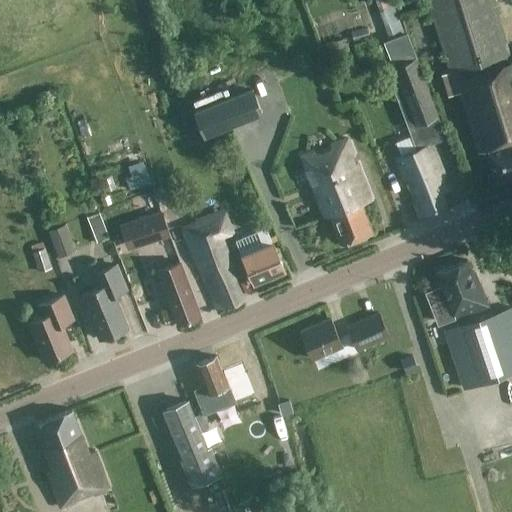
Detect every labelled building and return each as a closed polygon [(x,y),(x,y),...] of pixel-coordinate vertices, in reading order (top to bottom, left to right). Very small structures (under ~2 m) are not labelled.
[(457,70),(460,80),(457,81),(489,185),(511,176),(511,64),(511,62),(508,63),(506,55),(509,54),(492,0),(426,0),(449,73),(457,70)] [(436,116),(415,59),(416,58),(406,32),(383,41),(393,67),(414,124),(436,116)] [(202,38),(194,45),(225,79),(233,71),(202,38)] [(194,112),(204,137),(261,114),(252,89),(194,112)] [(312,152),(301,156),(325,218),(330,215),(341,243),(371,232),(361,204),(371,200),(347,138),(333,144),(332,151),(317,157),(312,152)] [(418,217),(445,205),(440,193),(449,190),(431,144),(414,150),(409,138),(395,143),(400,156),(396,157),(415,202),(413,203),(418,217)] [(122,189),(145,181),(139,166),(117,174),(122,189)] [(91,211),(79,217),(89,241),(101,235),(91,211)] [(242,299),(233,278),(217,235),(231,229),(223,211),(180,226),(186,241),(208,288),(217,309),(242,299)] [(146,217),(119,225),(126,246),(168,232),(160,212),(146,217)] [(75,251),(65,224),(48,230),(57,257),(75,251)] [(241,255),(253,284),(284,271),(272,242),(265,227),(235,240),(241,255)] [(45,249),(33,253),(39,273),(52,268),(45,249)] [(429,290),(425,291),(439,325),(441,324),(485,307),(479,294),(466,260),(436,272),(441,285),(429,290)] [(199,316),(179,261),(157,269),(178,324),(199,316)] [(115,265),(102,270),(90,274),(96,288),(81,295),(99,339),(127,327),(113,294),(126,289),(115,265)] [(43,316),(29,322),(45,361),(71,350),(60,324),(72,319),(62,295),(38,305),(43,316)] [(511,309),(511,307),(444,329),(463,387),(511,371),(511,309)] [(379,312),(346,326),(356,351),(390,336),(379,312)] [(342,345),(330,318),(300,331),(312,358),(342,345)] [(235,402),(223,371),(221,372),(215,356),(195,364),(203,382),(204,387),(194,391),(203,414),(214,410),(235,402)] [(220,472),(209,447),(207,447),(200,430),(187,400),(163,410),(183,457),(180,458),(191,484),(220,472)] [(109,488),(95,450),(88,452),(71,409),(35,423),(52,469),(47,471),(61,507),(109,488)] [(267,482),(272,496),(287,490),(282,477),(267,482)]
